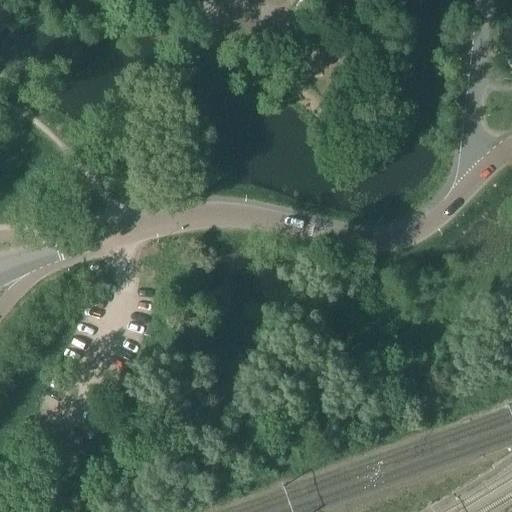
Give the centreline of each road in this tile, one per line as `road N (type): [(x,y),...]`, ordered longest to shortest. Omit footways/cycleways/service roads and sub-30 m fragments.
road 1 (unclassified): [(0,272),(116,234),(210,217),(351,238),(392,235),(430,219),(463,190)]
road 2 (unclassified): [(463,190),(476,70)]
